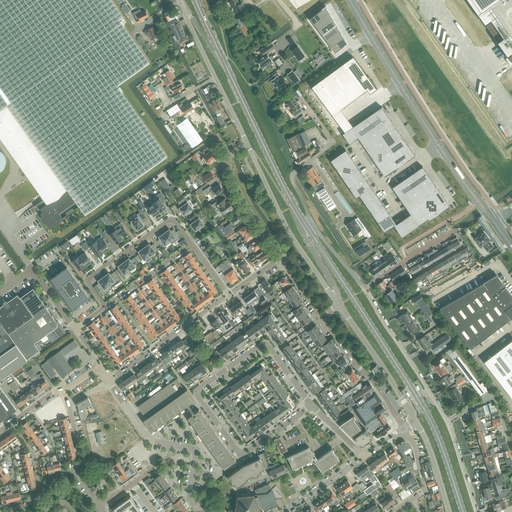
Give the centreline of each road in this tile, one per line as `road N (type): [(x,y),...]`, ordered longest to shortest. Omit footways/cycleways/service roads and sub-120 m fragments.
road 1 (tertiary): [(463,511),(427,415),(305,226)]
road 2 (residential): [(311,404),(264,341),(197,389),(239,453),(293,418)]
road 3 (tertiary): [(305,226),(222,60)]
road 4 (unclassified): [(246,142),(287,229),(334,296)]
road 5 (residential): [(105,305),(85,278),(171,217),(191,243)]
road 6 (unclassified): [(446,422),(363,287)]
road 7 (unclassified): [(182,7),(246,142)]
road 8 (residential): [(108,380),(228,294)]
road 9 (residential): [(280,258),(241,200),(226,158),(246,142)]
road 10 (residential): [(402,428),(321,315)]
road 11 (tertiary): [(415,420),(339,304)]
road 12 (tertiary): [(374,43),(436,146)]
road 13 (tertiary): [(440,143),(374,43)]
